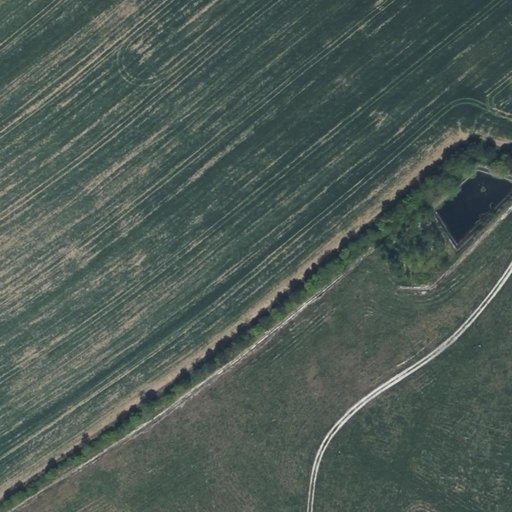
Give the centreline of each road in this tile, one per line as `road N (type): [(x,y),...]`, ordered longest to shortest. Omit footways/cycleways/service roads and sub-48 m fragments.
road 1 (track): [(0,496),(238,333),(450,142),(511,142)]
road 2 (track): [(311,511),(313,480),(334,429),(461,334),(511,270)]
